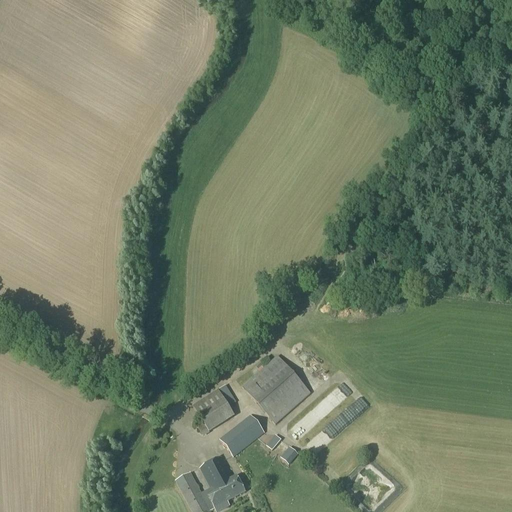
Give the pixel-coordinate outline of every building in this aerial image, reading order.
[(275,426),(310,395),(277,357),(241,389),(275,426)] [(203,438),(234,418),(233,416),(236,415),(221,390),(192,407),(201,423),(196,427),(203,438)] [(234,459),(265,435),(250,416),(219,440),(234,459)] [(275,437),(266,447),(272,453),(281,442),(275,437)] [(288,467),(298,456),(290,449),(280,460),(288,467)] [(232,480),(221,459),(200,470),(210,490),(202,495),(191,475),(175,483),(190,511),(210,511),(214,510),(215,511),(220,511),(229,507),(227,504),(245,494),(236,478),(232,480)] [(376,488),(369,478),(364,482),(360,477),(350,485),(357,494),(362,490),(366,495),(376,488)]
